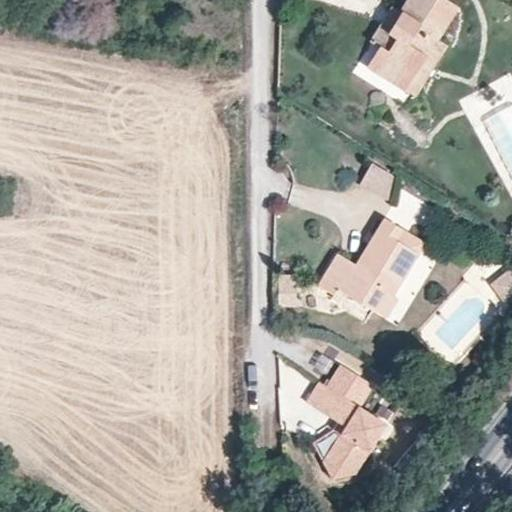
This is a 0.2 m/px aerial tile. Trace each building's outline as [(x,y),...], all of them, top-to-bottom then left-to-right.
[(404,90),(436,40),(457,7),(446,0),(408,0),(401,13),(388,33),(396,39),(387,53),(379,48),(367,67),(404,90)] [(387,53),(396,39),(388,33),(401,13),(393,8),(371,43),(379,48),(387,53)] [(414,96),(446,45),(436,40),(404,90),(414,96)] [(387,200),(393,176),(372,164),(360,186),(387,200)] [(391,296),(417,254),(394,240),(400,229),(384,219),(355,266),(337,255),(318,285),(333,295),(338,288),(374,310),(385,292),(391,296)] [(423,244),(400,229),(394,240),(417,254),(423,244)] [(511,301),(511,270),(492,285),(508,305),(511,301)] [(295,305),(295,276),(278,276),(278,305),(295,305)] [(385,318),(397,299),(391,296),(385,292),(374,310),(385,318)] [(386,424),(359,407),(373,386),(340,365),(327,387),(341,396),(328,417),(337,422),(345,427),(341,434),(323,462),(331,479),(355,474),(386,424)] [(328,417),(341,396),(327,387),(320,383),(307,403),(328,417)] [(341,434),(345,427),(337,422),(333,429),(341,434)]
